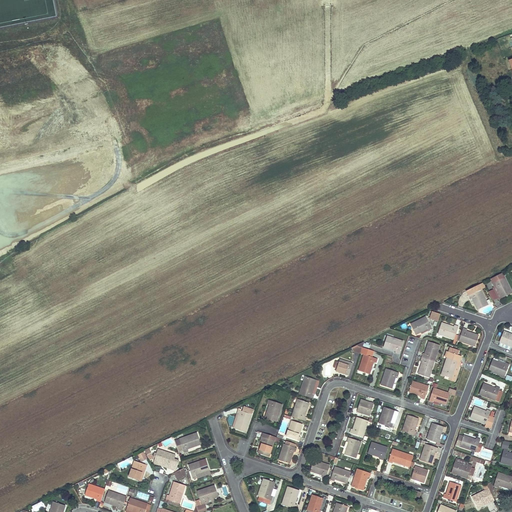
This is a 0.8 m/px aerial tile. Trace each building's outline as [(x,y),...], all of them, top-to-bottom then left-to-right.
[(511,293),(511,292),(505,278),(502,273),(492,278),(495,283),(494,283),(492,284),(494,287),(494,288),(496,286),(502,298),(511,293)] [(488,305),(479,285),(467,291),(471,299),(473,298),(478,310),(488,305)] [(498,300),(502,298),(496,286),(494,288),(494,287),(493,288),(498,300)] [(438,321),(441,314),(432,311),(430,318),(438,321)] [(432,329),(426,317),(411,325),(415,334),(421,331),(427,328),(428,331),(432,329)] [(454,339),(459,327),(454,325),(453,327),(442,323),(438,334),(454,339)] [(475,347),(480,334),(462,329),(458,342),(475,347)] [(511,347),(511,335),(504,332),(499,342),(511,347)] [(399,354),(403,342),(387,336),(383,346),(396,351),(395,353),(399,354)] [(362,348),(364,342),(352,348),(354,351),(360,353),(362,348)] [(434,362),(440,346),(429,342),(426,354),(423,353),(422,357),(434,362)] [(364,355),(359,371),(369,374),(373,362),(372,357),(374,351),(362,348),(360,353),(360,354),(364,355)] [(455,381),(460,366),(461,362),(460,362),(458,361),(460,356),(458,355),(459,351),(450,349),(449,352),(447,352),(445,357),(447,358),(441,375),(450,378),(449,379),(455,381)] [(429,378),(434,362),(422,357),(421,361),(423,362),(419,374),(429,378)] [(504,377),(509,364),(505,363),(504,365),(498,362),(497,362),(492,360),(488,370),(504,377)] [(391,389),(396,376),(398,377),(399,373),(386,369),(381,385),(391,389)] [(312,394),(316,380),(305,377),(299,394),(313,399),(315,395),(312,394)] [(425,400),(429,387),(412,381),(409,392),(421,396),(421,398),(425,400)] [(495,401),(499,391),(500,388),(496,387),(495,389),(483,384),(479,395),(495,401)] [(446,404),(450,394),(433,388),(429,401),(433,402),(434,400),(446,404)] [(304,416),(309,403),(298,399),(292,417),(306,421),(307,417),(304,416)] [(276,422),(282,405),(269,400),(267,404),(270,405),(266,419),(276,422)] [(370,416),(374,404),(370,403),(369,403),(365,402),(365,401),(361,400),(357,411),(370,416)] [(246,432),(254,410),(244,407),(243,411),(238,410),(237,414),(238,414),(240,415),(236,429),(246,432)] [(394,424),(398,412),(384,407),(379,424),(391,428),(393,424),(394,424)] [(489,416),(491,411),(487,410),(486,412),(474,407),(470,418),(486,424),(489,416)] [(414,431),(418,419),(408,415),(402,431),(415,436),(417,432),(414,431)] [(495,418),(489,416),(486,424),(485,427),(491,429),(495,418)] [(362,437),(367,425),(371,427),(373,423),(368,422),(368,421),(358,417),(354,430),(351,429),(350,433),(362,437)] [(298,436),(302,424),(292,421),(287,437),(299,441),(301,437),(298,436)] [(439,439),(443,427),(432,423),(427,440),(440,444),(441,440),(439,439)] [(201,444),(198,433),(180,439),(184,453),(189,451),(188,448),(201,444)] [(269,457),(275,441),(279,442),(280,439),(277,438),(263,433),(260,441),(263,442),(259,454),(269,457)] [(477,450),(480,440),(476,438),(475,440),(463,436),(460,447),(478,453),(479,451),(477,450)] [(356,458),(361,442),(348,438),(347,442),(349,443),(345,455),(356,458)] [(504,449),(508,450),(510,442),(503,440),(501,448),(504,449)] [(384,461),(388,448),(371,442),(368,453),(380,457),(380,459),(384,461)] [(289,464),(293,452),(295,452),(297,448),(294,447),(286,445),(285,444),(284,444),(279,460),(289,464)] [(430,464),(434,452),(437,453),(438,448),(425,444),(420,460),(430,464)] [(412,461),(413,456),(392,449),(388,462),(393,464),(394,461),(410,467),(410,466),(411,462),(412,461)] [(511,465),(511,453),(507,453),(508,450),(504,449),(500,463),(511,465)] [(174,460),(175,456),(158,450),(154,460),(168,465),(167,467),(167,468),(171,470),(171,468),(176,470),(179,462),(174,460)] [(147,459),(144,452),(138,455),(141,461),(147,459)] [(210,470),(206,459),(189,465),(193,479),(197,478),(196,475),(210,470)] [(468,477),(471,468),(472,466),(468,464),(468,463),(456,459),(451,473),(467,478),(468,477)] [(326,478),(330,466),(314,460),(310,470),(323,475),(322,477),(326,478)] [(140,481),(144,468),(144,469),(146,469),(148,465),(135,461),(129,477),(140,481)] [(424,483),(428,471),(415,466),(411,478),(415,480),(415,479),(416,479),(420,480),(420,481),(424,483)] [(348,483),(351,473),(335,467),(330,480),(335,481),(336,479),(348,483)] [(187,476),(184,468),(174,473),(178,481),(187,476)] [(362,490),(367,477),(370,478),(371,474),(358,469),(351,486),(362,490)] [(197,478),(211,474),(210,470),(196,475),(197,478)] [(511,489),(511,477),(498,473),(493,487),(497,488),(498,485),(511,489)] [(196,484),(212,479),(211,475),(198,479),(197,480),(195,481),(196,484)] [(270,496),(275,483),(264,479),(258,496),(260,497),(261,497),(261,498),(260,501),(268,504),(269,500),(270,501),(271,501),(272,501),(273,497),(270,496)] [(179,507),(186,485),(175,482),(170,496),(168,495),(166,499),(169,500),(168,503),(179,507)] [(456,502),(461,486),(451,482),(447,494),(445,494),(443,497),(456,502)] [(101,503),(105,490),(89,484),(87,488),(86,493),(85,494),(97,499),(96,501),(101,503)] [(215,485),(197,491),(200,500),(195,501),(197,506),(197,507),(206,504),(205,501),(213,498),(219,496),(215,485)] [(294,504),(299,490),(288,487),(282,505),(296,509),(298,505),(294,504)] [(494,500),(490,492),(488,489),(472,497),(477,508),(482,506),(481,505),(486,503),(486,504),(494,500)] [(122,511),(126,497),(109,491),(107,496),(105,502),(118,506),(117,509),(122,511)] [(322,511),(326,500),(323,499),(323,498),(312,495),(307,511),(309,511),(320,511),(321,511),(322,511)] [(148,511),(151,505),(130,498),(129,504),(126,509),(127,509),(126,511),(148,511)] [(64,511),(66,506),(53,502),(50,511),(62,511),(63,510),(64,511)] [(491,511),(497,508),(494,502),(488,504),(491,511)] [(345,511),(347,506),(337,503),(333,511),(345,511)]
